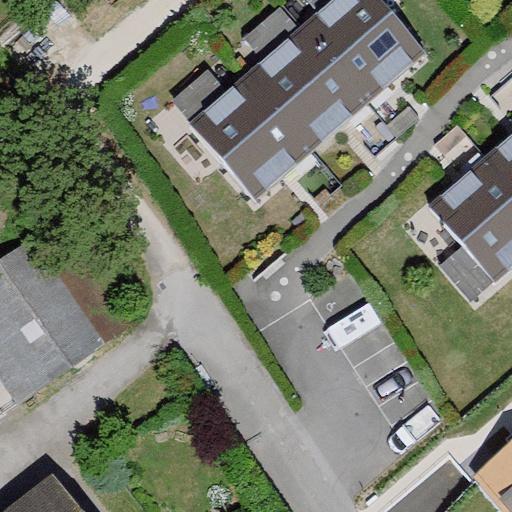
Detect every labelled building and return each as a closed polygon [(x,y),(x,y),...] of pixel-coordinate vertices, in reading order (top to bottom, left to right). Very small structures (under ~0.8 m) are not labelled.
[(432,62),(379,0),(345,0),(189,132),(256,211),(432,62)] [(511,274),(511,138),(426,211),(493,290),(511,274)] [(0,259),(0,370),(19,398),(107,339),(36,235),(0,259)] [(511,511),(511,451),(480,478),(509,511),(511,511)] [(80,511),(54,477),(7,511),(80,511)]
